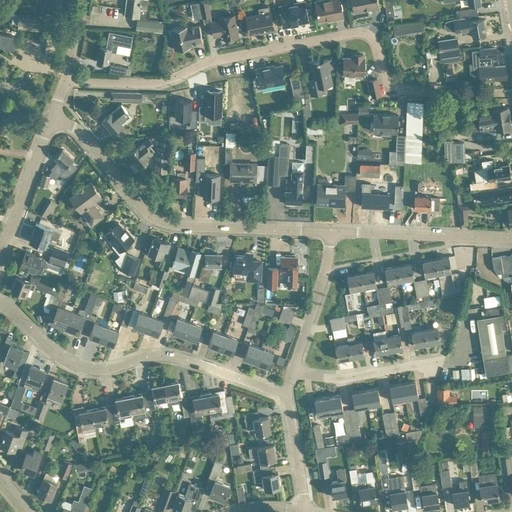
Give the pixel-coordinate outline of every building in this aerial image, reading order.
[(44,0),(44,6),(50,7),(60,9),(61,0),(44,0)] [(126,0),(125,15),(138,17),(137,29),(161,32),(163,22),(145,20),(146,0),(126,0)] [(208,0),(201,0),(199,1),(202,18),(211,17),(208,0)] [(322,0),(315,2),(319,20),(343,16),(339,0),(322,0)] [(346,0),(348,7),(352,6),(354,11),(371,8),(371,10),(379,8),(377,0),(346,0)] [(391,0),(383,0),(387,17),(395,15),(391,0)] [(404,0),(397,0),(399,12),(406,11),(404,0)] [(191,4),(194,19),(202,17),(199,2),(191,4)] [(291,24),(308,21),(305,3),(288,7),(287,4),(279,6),(283,28),(292,26),(291,24)] [(246,17),(248,24),(249,34),(266,31),(266,32),(274,30),(271,12),(270,12),(268,6),(258,8),(259,14),(246,17)] [(477,7),(459,10),(460,17),(478,15),(477,7)] [(19,14),(17,25),(39,27),(40,16),(19,14)] [(211,23),(212,27),(214,36),(223,35),(224,39),(238,37),(237,29),(236,27),(235,22),(234,15),(220,18),(220,21),(211,23)] [(470,16),(456,19),(456,23),(457,30),(458,32),(471,30),(473,37),(475,37),(485,35),(483,19),(473,21),(471,21),(470,16)] [(423,22),(414,23),(393,26),(395,37),(424,32),(423,22)] [(202,41),(200,31),(199,25),(188,28),(187,25),(170,29),(175,49),(185,47),(184,46),(188,45),(189,47),(191,46),(191,43),(202,41)] [(0,31),(0,48),(15,52),(19,36),(0,31)] [(100,46),(97,61),(107,63),(108,64),(109,63),(111,55),(110,55),(111,51),(116,52),(118,44),(130,47),(133,36),(109,31),(106,47),(100,46)] [(457,38),(438,41),(440,50),(459,47),(457,38)] [(495,48),(485,49),(480,49),(480,51),(472,52),(473,69),(479,69),(480,80),(507,78),(506,65),(493,66),(492,55),(496,55),(495,48)] [(459,49),(439,52),(441,63),(460,60),(459,49)] [(344,58),(343,74),(345,74),(345,80),(346,82),(353,82),(354,81),(354,74),(364,74),(364,58),(363,58),(363,54),(353,54),(353,58),(344,58)] [(329,68),(333,68),(331,59),(319,61),(319,60),(310,61),(312,71),(314,79),(307,80),(310,95),(325,92),(324,85),(332,83),(329,68)] [(111,64),(109,71),(125,74),(127,67),(111,64)] [(286,83),(284,75),(282,65),(269,67),(268,66),(256,68),(259,88),(286,83)] [(381,95),(377,79),(368,81),(372,97),(381,95)] [(231,90),(230,114),(232,114),(231,116),(237,117),(238,114),(247,114),(248,90),(231,90)] [(207,107),(199,106),(199,121),(206,121),(207,121),(207,115),(221,116),(222,91),(207,91),(207,107)] [(305,103),(303,96),(302,91),(296,92),(297,99),(299,98),(300,104),(305,103)] [(148,97),(170,98),(170,94),(111,92),(111,93),(121,93),(121,100),(142,101),(142,99),(145,99),(145,96),(148,96),(148,97)] [(176,100),(176,119),(190,119),(190,127),(197,127),(197,110),(191,110),(192,100),(176,100)] [(407,112),(405,161),(412,162),(418,163),(418,162),(420,162),(427,162),(428,140),(421,140),(422,112),(422,102),(407,102),(407,112)] [(462,112),(474,110),(473,103),(461,105),(462,112)] [(132,117),(126,111),(121,105),(102,120),(113,133),(123,125),(132,117)] [(479,122),(510,117),(508,106),(491,109),(492,112),(473,115),(474,123),(479,122)] [(341,112),(341,122),(358,123),(358,113),(341,112)] [(398,115),(373,114),(373,132),(383,132),(383,135),(391,135),(391,132),(398,133),(398,115)] [(479,122),(474,123),(463,125),(465,132),(494,128),(495,130),(511,128),(510,117),(479,122)] [(251,120),(251,131),(259,132),(259,120),(251,120)] [(306,133),(310,133),(323,133),(322,125),(312,125),(312,124),(305,124),(306,133)] [(236,143),(237,132),(226,132),(225,159),(232,159),(232,147),(236,143)] [(397,135),(396,160),(404,160),(405,135),(397,135)] [(168,136),(160,136),(160,148),(156,148),(155,172),(167,173),(168,136)] [(149,137),(149,138),(129,154),(139,166),(148,158),(146,156),(152,151),(148,146),(153,142),(149,137)] [(266,181),(266,182),(278,183),(279,173),(287,174),(287,164),(289,144),(279,144),(280,139),(270,138),(269,154),(268,154),(267,172),(267,174),(266,181)] [(464,142),(454,142),(452,143),(452,140),(444,141),(445,162),(465,162),(464,142)] [(52,170),(49,174),(55,179),(60,174),(65,179),(77,167),(71,162),(73,159),(62,149),(54,157),(58,161),(51,169),(52,170)] [(195,153),(187,152),(186,169),(194,169),(195,153)] [(196,157),(196,181),(203,181),(203,198),(219,198),(220,175),(204,174),(205,157),(196,157)] [(379,176),(380,165),(366,165),(366,160),(360,160),(359,175),(379,176)] [(476,182),(470,183),(471,190),(480,189),(497,186),(496,180),(511,177),(509,164),(493,167),(492,160),(482,161),(483,168),(482,168),(484,181),(476,182)] [(286,192),(285,202),(286,202),(286,204),(294,205),(294,202),(301,203),(302,193),(302,180),(303,170),(303,162),(292,161),(291,178),(286,178),(286,192)] [(266,181),(267,174),(256,174),(256,164),(231,163),(230,170),(230,180),(239,181),(240,182),(240,181),(266,181)] [(172,185),(171,185),(171,196),(186,197),(187,185),(186,185),(187,178),(185,178),(186,173),(178,173),(178,177),(173,177),(172,185)] [(40,186),(41,186),(39,192),(44,193),(46,187),(46,188),(50,176),(43,174),(40,186)] [(317,193),(317,194),(317,204),(330,204),(330,200),(344,201),(344,191),(345,183),(327,183),(327,178),(318,177),(318,183),(317,193)] [(82,186),(80,188),(81,188),(71,196),(81,211),(82,210),(92,224),(103,216),(92,202),(101,196),(90,182),(83,187),(82,186)] [(370,184),(363,183),(362,206),(388,207),(389,194),(369,194),(370,184)] [(402,206),(403,186),(395,185),(394,205),(402,206)] [(511,186),(481,191),(482,202),(511,197),(511,186)] [(414,196),(414,199),(414,209),(438,210),(439,197),(414,196)] [(474,211),(473,204),(468,204),(459,205),(460,215),(461,225),(460,217),(467,216),(466,212),(474,211)] [(506,220),(502,220),(503,228),(511,227),(511,226),(511,209),(508,210),(509,212),(505,213),(506,220)] [(45,210),(42,214),(49,219),(52,214),(45,210)] [(118,222),(111,229),(105,234),(119,251),(117,252),(125,261),(122,269),(133,273),(135,268),(139,258),(127,254),(127,255),(122,249),(134,239),(129,233),(128,234),(118,222)] [(61,232),(45,226),(36,223),(29,241),(46,247),(49,238),(57,241),(61,232)] [(152,240),(151,242),(152,243),(148,253),(161,257),(164,249),(167,250),(170,243),(154,237),(152,241),(152,240)] [(51,255),(66,261),(70,262),(73,255),(68,253),(69,252),(54,246),(51,255)] [(179,248),(176,257),(173,267),(193,273),(200,252),(192,250),(191,253),(186,251),(187,250),(179,248)] [(25,252),(20,266),(29,269),(40,273),(42,272),(46,260),(35,255),(25,252)] [(221,266),(221,264),(221,254),(205,254),(205,265),(203,264),(200,280),(208,282),(213,266),(221,266)] [(511,254),(492,258),(493,267),(497,273),(503,272),(504,278),(508,280),(511,280),(511,254)] [(63,268),(66,261),(51,255),(48,263),(63,268)] [(234,265),(234,271),(234,278),(247,279),(247,280),(260,281),(261,271),(261,261),(252,261),(252,256),(234,255),(234,265)] [(281,256),(281,266),(281,269),(288,269),(288,288),(296,288),(297,256),(281,256)] [(435,259),(438,274),(451,271),(448,256),(435,259)] [(425,276),(438,274),(435,259),(422,261),(425,276)] [(398,266),(401,280),(414,278),(411,263),(398,266)] [(267,266),(266,288),(277,288),(278,267),(267,266)] [(388,283),(401,280),(398,266),(385,268),(388,283)] [(464,268),(457,269),(461,286),(467,285),(464,268)] [(152,283),(160,286),(162,287),(168,271),(161,269),(158,278),(151,276),(149,282),(153,283),(152,283)] [(360,273),(363,288),(376,285),(373,270),(360,273)] [(350,290),(363,288),(360,273),(347,275),(350,290)] [(454,290),(460,289),(457,273),(451,274),(454,290)] [(68,275),(65,283),(76,287),(79,279),(68,275)] [(60,287),(58,286),(34,277),(32,283),(16,276),(11,290),(26,295),(28,288),(33,290),(34,287),(54,295),(54,296),(56,296),(60,287)] [(420,280),(423,296),(429,294),(426,278),(420,280)] [(182,287),(180,293),(185,295),(189,296),(192,284),(193,282),(187,280),(185,287),(182,287)] [(424,301),(423,296),(420,280),(414,281),(418,302),(419,302),(424,301)] [(51,307),(49,311),(55,313),(53,319),(52,323),(65,328),(71,311),(65,308),(67,304),(62,302),(63,299),(67,288),(68,284),(62,282),(60,281),(58,286),(60,287),(56,296),(54,296),(53,299),(51,307)] [(148,287),(142,285),(136,283),(134,289),(146,293),(148,287)] [(189,296),(198,299),(198,298),(214,304),(220,288),(211,285),(209,290),(192,284),(189,296)] [(388,285),(382,286),(386,308),(393,307),(389,286),(388,286),(388,285)] [(381,309),(386,308),(382,286),(376,288),(379,304),(376,304),(376,305),(367,307),(367,311),(368,311),(381,309)] [(113,292),(114,300),(123,299),(122,291),(113,292)] [(183,301),(185,295),(180,293),(174,291),(171,297),(170,296),(164,314),(170,317),(177,299),(183,301)] [(92,309),(97,296),(98,294),(91,292),(85,307),(92,309)] [(367,311),(367,307),(354,309),(351,293),(345,294),(348,315),(361,313),(367,311)] [(198,299),(189,296),(185,295),(183,301),(195,306),(198,299)] [(97,296),(92,309),(90,315),(96,317),(103,298),(97,296)] [(157,305),(159,299),(153,296),(150,302),(157,305)] [(419,302),(420,307),(433,305),(432,299),(424,301),(419,302)] [(408,310),(420,307),(419,302),(418,302),(400,305),(404,325),(405,331),(412,330),(408,310)] [(115,303),(112,309),(116,311),(120,309),(121,305),(115,303)] [(213,312),(215,306),(210,304),(207,310),(213,312)] [(253,333),(262,306),(256,305),(254,309),(249,327),(247,330),(253,333)] [(398,326),(404,325),(400,305),(394,306),(393,307),(386,308),(381,309),(382,315),(386,337),(389,336),(385,314),(395,312),(398,326)] [(219,314),(221,308),(215,306),(213,312),(219,314)] [(290,323),(296,307),(284,306),(279,319),(290,323)] [(128,323),(133,309),(127,307),(121,324),(127,327),(128,323)] [(249,327),(254,309),(249,307),(243,324),(249,327)] [(487,317),(477,318),(483,358),(486,375),(493,374),(511,371),(511,354),(506,355),(502,329),(509,328),(505,307),(486,310),(487,317)] [(71,311),(65,328),(78,333),(86,311),(79,309),(78,313),(71,311)] [(369,317),(382,315),(381,309),(368,311),(369,317)] [(146,330),(151,316),(139,311),(134,325),(133,326),(146,330)] [(343,316),(344,322),(357,319),(359,327),(364,326),(361,313),(348,315),(343,316)] [(151,316),(146,330),(158,335),(163,320),(151,316)] [(344,322),(343,316),(330,318),(332,330),(345,327),(344,322)] [(184,336),(189,322),(177,317),(172,332),(184,336)] [(94,322),(89,336),(101,341),(106,326),(108,322),(101,320),(99,324),(94,322)] [(189,322),(184,336),(196,341),(202,326),(189,322)] [(106,326),(101,341),(113,345),(119,331),(106,326)] [(424,329),(427,343),(440,341),(437,327),(424,329)] [(414,346),(427,343),(424,329),(411,332),(414,346)] [(220,349),(225,335),(213,330),(208,345),(220,349)] [(386,337),(389,351),(402,348),(400,334),(389,336),(386,337)] [(225,335),(220,349),(232,354),(238,339),(225,335)] [(348,344),(351,358),(364,355),(362,341),(355,342),(353,336),(347,337),(348,344)] [(376,353),(389,351),(386,337),(373,339),(376,353)] [(256,363),(261,348),(249,343),(244,358),(256,363)] [(10,344),(3,362),(16,367),(13,375),(20,377),(26,360),(20,358),(23,349),(10,344)] [(338,360),(351,358),(348,344),(335,346),(338,360)] [(261,348),(256,363),(268,367),(274,352),(261,348)] [(31,365),(27,375),(25,380),(33,382),(31,388),(38,390),(45,371),(31,365)] [(54,378),(50,387),(46,398),(53,401),(54,397),(61,400),(67,383),(54,378)] [(165,384),(168,400),(181,397),(178,381),(165,384)] [(402,383),(405,399),(418,396),(415,381),(402,383)] [(392,401),(405,399),(402,383),(389,386),(392,401)] [(155,402),(168,400),(165,384),(152,386),(153,393),(147,394),(151,416),(152,416),(151,410),(156,409),(155,402)] [(12,398),(13,399),(11,406),(20,409),(22,402),(20,401),(25,388),(17,385),(12,398)] [(365,390),(368,406),(380,403),(378,388),(365,390)] [(438,388),(438,404),(449,403),(449,388),(438,388)] [(211,394),(211,392),(205,393),(208,411),(216,410),(216,411),(222,410),(222,412),(228,411),(224,390),(218,391),(219,393),(211,394)] [(355,408),(368,406),(365,390),(352,393),(355,408)] [(193,398),(192,396),(187,397),(190,416),(191,416),(201,414),(201,413),(208,411),(205,393),(200,394),(200,396),(193,398)] [(151,416),(147,394),(142,395),(142,394),(128,397),(132,416),(133,419),(151,416)] [(340,395),(327,397),(330,413),(337,411),(338,418),(343,417),(342,410),(343,410),(340,395)] [(125,418),(132,416),(128,397),(116,399),(117,406),(111,407),(114,423),(124,421),(126,419),(125,418)] [(181,398),(184,416),(186,426),(186,427),(185,427),(187,436),(193,435),(194,435),(192,424),(191,416),(190,416),(187,397),(181,398)] [(317,415),(330,413),(327,397),(314,400),(317,415)] [(424,397),(417,398),(419,410),(420,414),(427,413),(426,409),(424,397)] [(41,418),(47,404),(39,401),(34,415),(41,418)] [(9,407),(4,405),(0,403),(0,416),(1,414),(6,416),(9,407)] [(487,406),(473,406),(473,426),(483,426),(483,417),(487,417),(487,406)] [(104,425),(114,423),(111,407),(105,408),(105,407),(92,410),(96,431),(97,432),(105,431),(104,425)] [(84,433),(96,431),(92,410),(79,412),(81,419),(75,420),(79,442),(85,440),(84,433)] [(244,413),(245,423),(246,427),(254,426),(255,433),(271,431),(268,416),(259,418),(257,411),(244,413)] [(358,421),(359,421),(357,412),(350,413),(351,421),(355,441),(361,439),(358,421)] [(399,432),(397,426),(395,412),(389,413),(392,433),(399,432)] [(386,435),(392,433),(389,413),(382,414),(386,435)] [(511,418),(510,419),(511,426),(501,428),(503,444),(511,442),(511,418)] [(351,421),(344,422),(347,435),(348,435),(349,442),(355,441),(351,421)] [(411,430),(423,428),(421,421),(410,424),(411,430)] [(319,424),(313,426),(317,448),(324,446),(319,424)] [(22,446),(26,437),(28,430),(16,426),(13,433),(6,430),(4,435),(3,435),(2,437),(3,437),(0,444),(14,450),(16,444),(22,446)] [(407,440),(419,438),(423,428),(411,430),(411,431),(406,432),(407,440)] [(370,430),(363,431),(365,439),(372,437),(370,430)] [(483,437),(481,437),(481,450),(494,449),(493,431),(483,431),(483,437)] [(48,449),(53,435),(46,432),(41,446),(48,449)] [(335,444),(333,436),(325,437),(327,445),(335,444)] [(343,436),(334,437),(336,444),(344,443),(343,437),(343,436)] [(398,460),(408,459),(405,441),(395,442),(398,460)] [(273,444),(263,446),(248,448),(249,456),(259,454),(260,462),(276,459),(273,444)] [(509,454),(511,453),(511,444),(500,445),(501,458),(503,473),(511,472),(509,457),(509,454)] [(26,453),(24,459),(20,468),(33,474),(41,453),(35,450),(33,455),(26,453)] [(328,476),(326,462),(325,457),(318,458),(318,463),(320,477),(328,476)] [(230,459),(228,466),(235,467),(237,461),(230,459)] [(218,478),(221,470),(223,463),(215,460),(207,481),(214,483),(209,495),(224,500),(229,486),(222,483),(223,480),(218,478)] [(66,478),(71,464),(64,461),(58,475),(66,478)] [(478,475),(476,461),(469,462),(471,476),(478,475)] [(239,473),(252,470),(251,463),(237,466),(239,473)] [(388,477),(387,473),(386,466),(379,467),(385,508),(392,507),(407,505),(403,475),(388,477)] [(269,467),(252,470),(255,482),(263,481),(264,489),(280,486),(278,472),(270,474),(269,467)] [(338,481),(330,482),(331,490),(331,492),(332,492),(332,497),(346,494),(344,480),(346,480),(344,468),(336,469),(338,481)] [(53,471),(47,469),(37,493),(50,499),(57,484),(50,481),(53,471)] [(376,500),(372,471),(365,472),(367,480),(358,482),(356,469),(349,470),(351,483),(353,492),(359,491),(360,497),(359,497),(359,499),(361,499),(361,503),(376,500)] [(440,473),(442,486),(451,485),(449,469),(440,471),(440,473)] [(499,498),(497,482),(495,473),(478,475),(482,501),(499,498)] [(418,475),(411,476),(413,489),(420,488),(418,475)] [(469,503),(468,493),(466,480),(459,481),(460,490),(452,491),(454,505),(469,503)] [(197,505),(200,496),(203,488),(189,483),(185,494),(178,492),(172,509),(180,511),(186,511),(188,510),(189,508),(188,508),(190,503),(197,505)] [(439,505),(436,487),(435,483),(428,484),(429,493),(422,494),(424,508),(439,505)] [(84,486),(78,501),(73,499),(69,509),(62,507),(59,511),(83,511),(92,489),(84,486)] [(245,502),(243,487),(236,488),(239,503),(245,502)] [(166,489),(163,498),(159,507),(168,510),(174,492),(166,489)]
